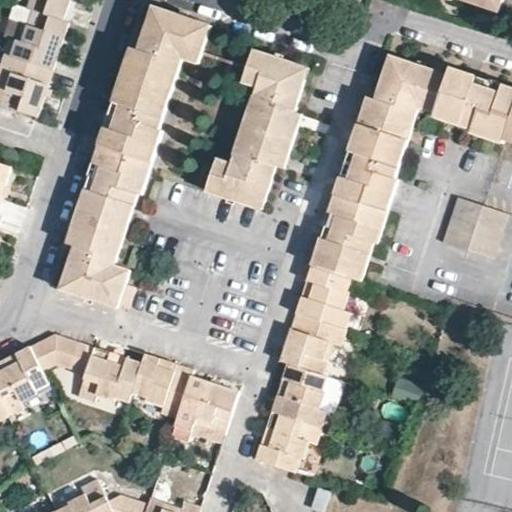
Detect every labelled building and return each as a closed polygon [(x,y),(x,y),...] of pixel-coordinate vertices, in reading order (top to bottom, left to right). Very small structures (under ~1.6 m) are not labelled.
[(15,0),(14,5),(29,10),(31,0),(15,0)] [(31,0),(29,10),(33,11),(66,22),(73,0),(31,0)] [(501,11),(505,2),(499,0),(490,0),(489,7),(501,11)] [(62,290),(119,309),(132,270),(116,265),(140,194),(144,195),(165,132),(161,130),(184,59),(201,64),(213,26),(156,7),(144,45),(142,50),(134,47),(113,112),(88,187),(70,244),(76,247),(73,256),(62,290)] [(63,44),(71,24),(66,22),(33,11),(29,25),(23,24),(18,40),(11,37),(6,54),(55,70),(63,44)] [(291,125),(295,114),(310,68),(256,51),(246,83),(258,87),(232,163),(219,159),(208,192),(263,211),(278,167),(281,155),(289,158),(295,141),(300,127),(291,125)] [(7,92),(3,105),(40,117),(47,93),(55,70),(6,54),(0,68),(0,69),(7,72),(1,89),(7,92)] [(506,140),(511,121),(511,87),(471,74),(452,68),(450,75),(392,55),(377,99),(372,97),(370,102),(347,172),(326,234),(315,265),(354,277),(364,281),(377,243),(380,244),(401,181),(399,180),(422,109),(437,114),(435,117),(474,130),(473,134),(504,144),(506,140)] [(303,117),(295,114),(291,125),(300,127),(303,117)] [(281,155),(278,167),(285,169),(289,158),(281,155)] [(0,207),(6,190),(13,168),(0,164),(0,207)] [(509,214),(460,198),(446,243),(494,260),(509,214)] [(354,277),(315,265),(308,288),(299,313),(348,329),(353,313),(345,311),(351,295),(348,294),(354,277)] [(342,346),(348,329),(299,313),(292,335),(283,361),(290,364),(325,375),(335,344),(342,346)] [(52,338),(37,345),(31,348),(44,372),(58,365),(87,374),(81,397),(96,402),(99,395),(116,401),(117,399),(131,404),(135,394),(144,365),(101,350),(57,335),(52,338)] [(44,372),(31,348),(9,359),(0,363),(0,398),(10,418),(26,409),(22,402),(38,394),(37,391),(50,385),(44,372)] [(147,355),(144,365),(135,394),(149,398),(149,401),(164,406),(161,414),(179,419),(194,379),(196,372),(170,363),(147,355)] [(274,412),(322,428),(328,412),(321,410),(327,392),(324,391),(329,377),(325,375),(290,364),(281,390),(274,412)] [(393,396),(420,404),(425,386),(399,378),(393,396)] [(226,435),(240,394),(216,386),(194,379),(179,419),(176,426),(193,432),(196,425),(226,435)] [(0,422),(10,418),(0,398),(0,422)] [(405,420),(406,406),(385,405),(384,419),(405,420)] [(322,428),(274,412),(266,436),(258,459),(297,472),(301,458),(304,459),(310,441),(317,443),(322,428)] [(148,511),(150,505),(123,496),(110,503),(99,481),(84,489),(87,495),(70,504),(71,508),(61,511),(148,511)] [(321,490),(314,509),(322,511),(323,511),(330,493),(321,490)] [(200,511),(201,509),(185,504),(182,511),(152,500),(150,505),(148,511),(200,511)]
